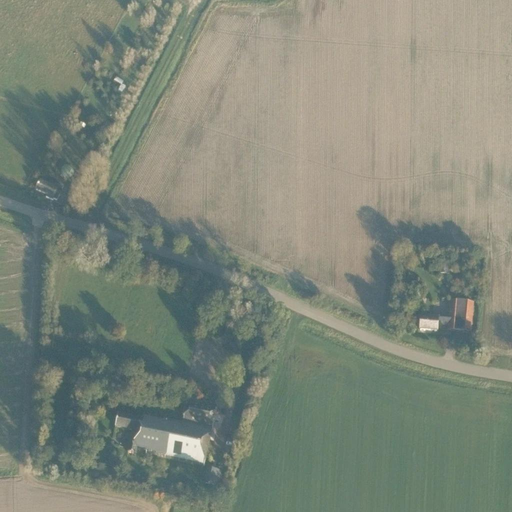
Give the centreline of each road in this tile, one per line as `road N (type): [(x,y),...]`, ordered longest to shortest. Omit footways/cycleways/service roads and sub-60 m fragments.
road 1 (tertiary): [(511,377),(401,351),(193,261),(0,202)]
road 2 (track): [(41,217),(26,478),(152,511)]
